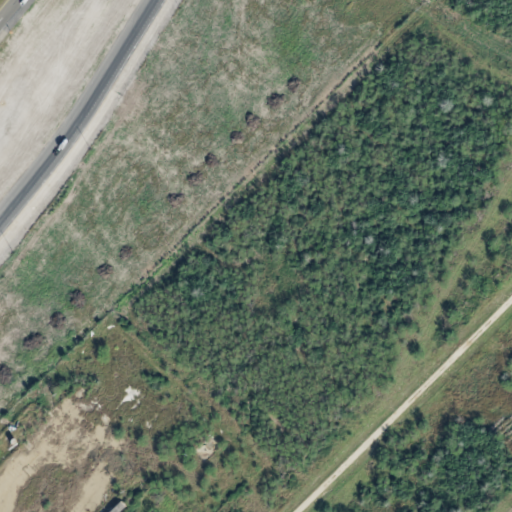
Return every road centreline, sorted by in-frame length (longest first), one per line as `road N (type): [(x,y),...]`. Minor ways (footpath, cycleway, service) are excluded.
road 1 (track): [(295,511),(511,297)]
road 2 (tertiary): [(0,215),(98,99),(159,0)]
